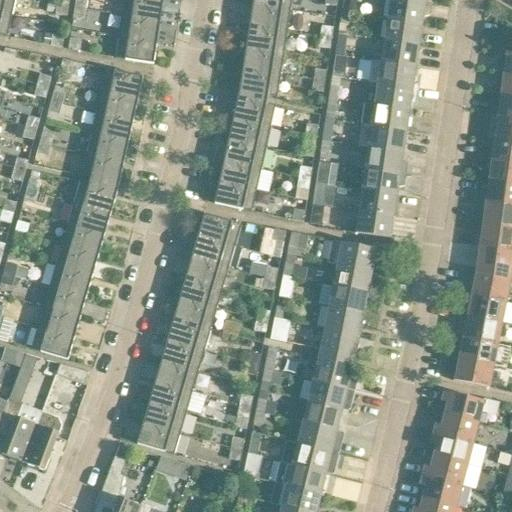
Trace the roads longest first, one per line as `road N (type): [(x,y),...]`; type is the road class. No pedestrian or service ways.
road 1 (residential): [(65,511),(166,201),(204,0)]
road 2 (residential): [(376,511),(428,263),(467,0)]
